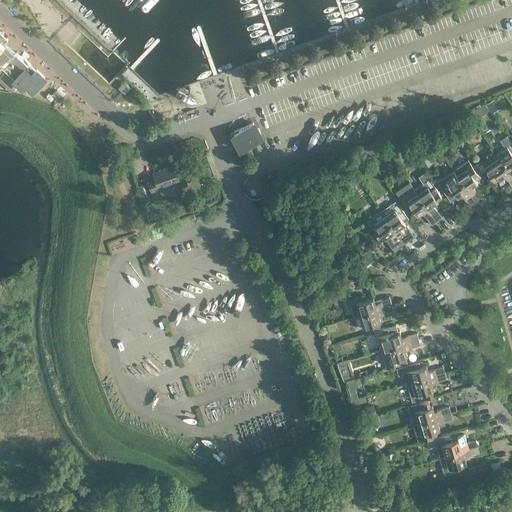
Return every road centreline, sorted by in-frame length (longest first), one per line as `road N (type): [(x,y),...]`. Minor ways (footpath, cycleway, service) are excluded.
road 1 (unclassified): [(361,511),(323,371),(278,262),(234,203),(203,120),(134,138),(0,13)]
road 2 (residential): [(511,427),(398,275),(456,228),(511,212)]
